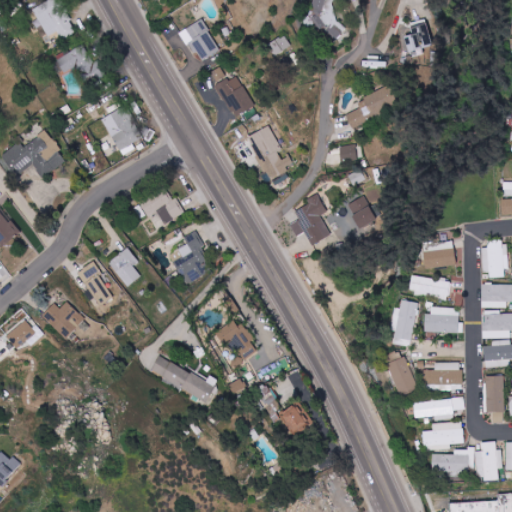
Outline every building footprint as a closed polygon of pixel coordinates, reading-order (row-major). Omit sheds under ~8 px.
[(48,37),(58,32),(62,40),(77,33),(61,0),(50,0),(34,8),(48,37)] [(338,0),(311,0),(304,23),(317,27),(319,22),(330,26),(338,0)] [(220,51),(202,19),(183,31),(200,62),(220,51)] [(408,56),(423,53),(422,49),(432,47),(427,23),(411,27),(412,35),(404,36),(408,56)] [(268,44),(274,55),(291,46),(284,35),(268,44)] [(69,53),(86,82),(103,72),(87,43),(69,53)] [(212,70),(216,82),(226,78),(222,67),(212,70)] [(218,85),(235,117),(255,106),(237,74),(218,85)] [(357,101),(360,108),(347,115),(353,129),(394,109),(384,88),(357,101)] [(103,118),(122,155),(135,149),(132,144),(143,138),(127,106),(103,118)] [(248,136),(268,179),(295,167),(290,156),(282,160),(278,152),(282,150),(271,126),(248,136)] [(2,157),(18,176),(32,165),(44,179),(66,161),(59,152),(62,149),(46,130),(24,149),(18,143),(2,157)] [(341,147),(342,161),(357,160),(357,146),(341,147)] [(178,198),(171,200),(167,191),(141,202),(148,217),(160,212),(164,223),(185,214),(178,198)] [(332,236),(322,216),(328,213),(318,194),(308,199),(310,204),(296,211),(301,221),(291,226),(297,237),(305,232),(312,246),(332,236)] [(377,221),(365,197),(348,205),(360,229),(377,221)] [(511,198),(501,199),(501,214),(511,213),(511,198)] [(0,242),(3,247),(21,232),(0,207),(0,242)] [(181,277),(188,273),(192,281),(213,272),(202,248),(204,248),(197,232),(185,238),(189,246),(170,254),(181,277)] [(488,242),(490,278),(509,277),(507,242),(488,242)] [(136,265),(139,263),(132,249),(111,259),(124,287),(142,278),(136,265)] [(424,267),(456,265),(455,249),(423,251),(424,267)] [(99,306),(114,297),(94,263),(79,271),(99,306)] [(412,295),(449,297),(450,279),(413,277),(412,295)] [(511,284),(482,285),(482,308),(508,308),(507,302),(511,302),(511,284)] [(419,303),(402,300),(395,344),(412,347),(419,303)] [(56,303),(43,316),(67,339),(84,321),(66,304),(62,309),(56,303)] [(460,308),(432,307),(432,315),(426,314),(425,332),(463,333),(464,323),(460,323),(460,308)] [(511,338),(511,331),(511,313),(500,314),(500,310),(484,311),(484,338),(511,338)] [(7,336),(17,349),(37,333),(27,320),(7,336)] [(240,327),(233,321),(218,335),(244,362),(257,349),(251,343),(256,338),(243,324),(240,327)] [(511,366),(511,340),(494,341),(494,345),(484,346),(486,368),(511,366)] [(151,373),(209,401),(219,380),(210,376),(208,381),(159,356),(151,373)] [(389,363),(401,394),(419,388),(407,356),(389,363)] [(463,362),(436,363),(436,370),(426,370),(427,390),(463,388),(463,362)] [(487,413),(493,413),(493,423),(505,423),(505,376),(487,375),(487,413)] [(417,418),(437,417),(437,420),(455,419),(455,411),(466,410),(466,399),(416,402),(417,418)] [(292,434),(308,424),(295,403),(279,413),(292,434)] [(435,450),(452,449),(452,444),(465,444),(464,422),(434,423),(435,431),(425,431),(425,447),(435,447),(435,450)] [(500,480),(500,469),(504,469),(503,449),(498,450),(497,442),(482,443),(483,451),(477,452),(479,481),(500,480)] [(456,455),(434,454),(433,473),(471,474),(471,462),(476,462),(476,449),(456,449),(456,455)] [(20,466),(3,450),(0,453),(0,484),(2,486),(20,466)] [(451,501),(451,511),(511,511),(511,494),(495,495),(496,501),(451,501)]
